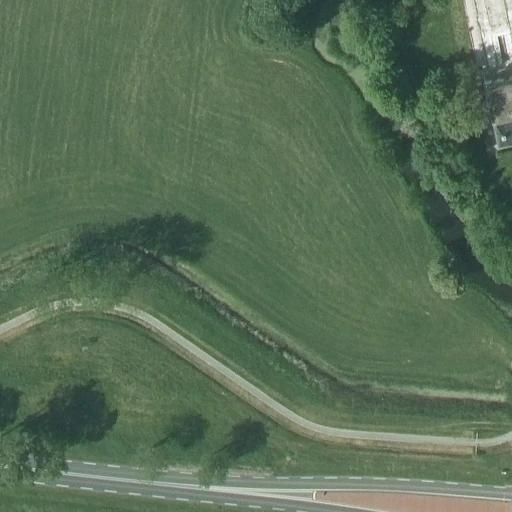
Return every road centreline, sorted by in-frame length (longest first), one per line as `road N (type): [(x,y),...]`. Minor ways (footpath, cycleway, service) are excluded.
road 1 (primary): [(511,493),(354,484),(213,488)]
road 2 (primary): [(0,465),(213,488)]
road 3 (primary): [(213,488),(346,511)]
